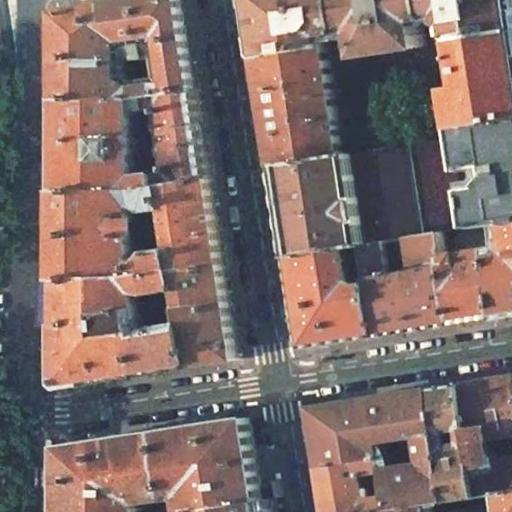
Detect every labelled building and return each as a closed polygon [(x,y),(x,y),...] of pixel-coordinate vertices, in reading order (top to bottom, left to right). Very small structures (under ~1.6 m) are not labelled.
[(64,98),(140,98),(152,96),(201,89),(187,0),(143,0),(64,12),(64,98)] [(254,0),(254,1),(257,21),(257,31),(260,40),(263,55),(330,46),(328,35),(323,30),(329,21),(336,27),(338,32),(349,30),(345,0),(254,0)] [(435,17),(432,0),(345,0),(349,30),(363,28),(367,54),(369,56),(425,47),(427,45),(422,19),(435,17)] [(511,0),(432,0),(435,17),(448,15),(455,4),(459,4),(461,18),(458,21),(461,39),(511,31),(511,0)] [(461,127),(511,118),(511,31),(461,39),(467,76),(479,74),(481,86),(456,90),(461,127)] [(263,55),(280,165),(347,156),(343,130),(330,46),(263,55)] [(201,89),(152,96),(154,110),(162,109),(170,150),(168,150),(169,156),(170,156),(173,171),(163,172),(165,185),(168,185),(214,177),(201,89)] [(140,98),(64,98),(64,190),(141,190),(165,185),(163,172),(140,176),(140,168),(142,167),(142,162),(140,162),(140,112),(154,110),(152,96),(140,98)] [(511,118),(461,127),(468,173),(479,172),(478,166),(493,164),(494,168),(489,169),(491,179),(495,178),(497,187),(482,189),(481,185),(471,187),(477,227),(487,226),(494,224),(504,223),(511,221),(511,118)] [(294,255),(367,244),(445,232),(465,229),(477,227),(471,187),(468,173),(461,127),(441,130),(409,135),(410,146),(347,156),(280,165),(294,255)] [(172,207),(178,248),(182,270),(182,274),(228,266),(214,177),(168,185),(172,207)] [(64,190),(64,277),(142,275),(182,270),(178,248),(155,251),(149,259),(141,260),(141,231),(148,231),(148,224),(141,224),(141,206),(146,206),(154,211),(172,207),(168,185),(165,185),(141,190),(64,190)] [(491,252),(501,318),(511,316),(511,221),(504,223),(508,249),(491,252)] [(465,229),(445,232),(447,245),(467,242),(465,229)] [(382,336),(459,324),(448,255),(447,245),(445,232),(367,244),(372,272),(373,277),(382,336)] [(367,244),(294,255),(300,293),(302,308),(303,308),(309,347),(382,336),(373,277),(365,279),(366,286),(357,280),(355,269),(364,268),(365,273),(372,272),(367,244)] [(490,248),(448,255),(459,324),(459,325),(501,318),(491,252),(490,248)] [(190,324),(197,365),(242,358),(228,266),(182,274),(185,289),(190,324)] [(64,277),(64,383),(66,384),(68,386),(197,365),(190,324),(151,330),(145,292),(158,294),(185,289),(182,274),(182,270),(142,275),(64,277)] [(511,436),(511,376),(465,383),(482,496),(502,493),(501,492),(511,490),(511,453),(498,456),(495,439),(511,436)] [(482,496),(465,383),(458,385),(435,388),(452,501),(482,496)] [(327,465),(386,456),(395,509),(434,502),(434,503),(452,501),(435,388),(318,407),(327,465)] [(251,418),(161,432),(171,499),(172,502),(185,500),(187,511),(186,511),(189,511),(264,499),(251,418)] [(64,511),(141,511),(142,507),(134,500),(140,494),(142,496),(141,499),(144,502),(147,501),(149,503),(171,499),(161,432),(64,447),(64,477),(64,493),(64,511)] [(334,511),(374,511),(395,509),(386,456),(327,465),(333,507),(334,511)] [(511,511),(511,490),(501,492),(502,493),(504,509),(504,511),(511,511)] [(266,511),(264,499),(189,511),(186,511),(187,511),(181,511),(266,511)] [(374,511),(435,511),(434,503),(434,502),(395,509),(374,511)]
